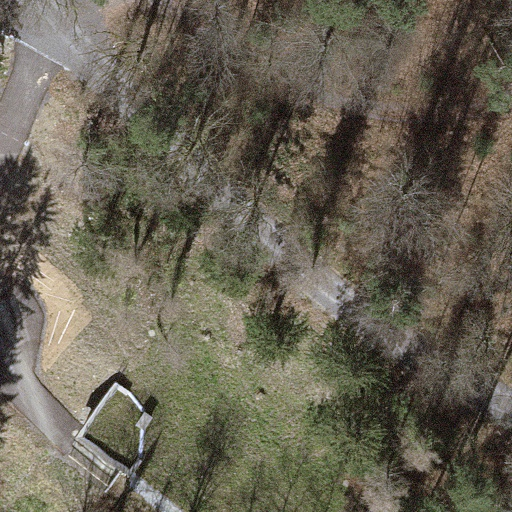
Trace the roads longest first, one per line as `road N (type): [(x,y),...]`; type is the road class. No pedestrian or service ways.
road 1 (track): [(27,0),(46,33),(266,217),(511,383)]
road 2 (track): [(46,33),(16,163),(78,330),(54,411),(133,507)]
road 3 (track): [(183,0),(316,91),(511,93)]
